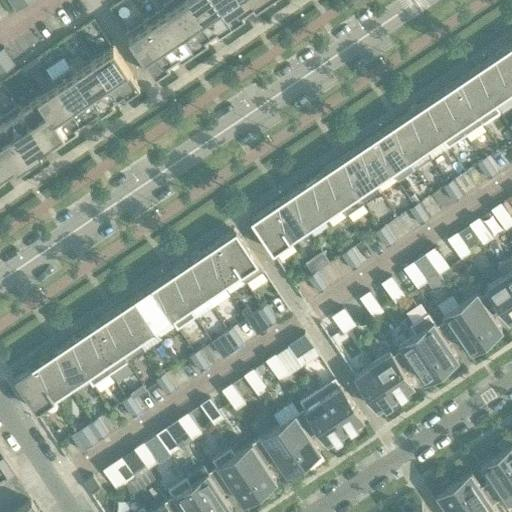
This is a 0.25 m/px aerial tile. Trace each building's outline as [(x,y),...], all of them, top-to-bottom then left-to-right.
[(20,0),(11,0),(9,1),(15,10),(23,4),(20,0)] [(166,0),(162,3),(163,5),(164,5),(193,49),(207,40),(205,36),(210,33),(187,0),(166,0)] [(214,0),(187,0),(210,33),(215,29),(217,33),(231,24),(214,0)] [(214,0),(231,24),(244,15),(242,12),(247,8),(241,0),(214,0)] [(241,0),(247,8),(252,5),(254,8),(265,0),(241,0)] [(163,5),(145,18),(172,58),(177,55),(180,58),(193,49),(164,5),(163,5)] [(172,58),(145,18),(125,31),(154,75),(169,65),(167,62),(172,58)] [(112,45),(92,59),(117,95),(122,92),(125,95),(139,85),(112,45)] [(3,46),(0,48),(0,59),(1,60),(9,55),(3,46)] [(511,89),(511,56),(505,47),(488,58),(510,91),(511,89)] [(9,55),(1,60),(6,69),(15,63),(9,55)] [(510,91),(488,58),(471,69),(499,111),(500,110),(494,102),(510,91)] [(92,59),(74,71),(101,111),(114,102),(112,99),(117,95),(92,59)] [(51,78),(55,84),(56,84),(80,120),(85,116),(88,120),(101,111),(74,71),(70,65),(51,78)] [(499,111),(471,69),(454,81),(482,122),(499,111)] [(482,122),(454,81),(437,92),(465,133),(482,122)] [(55,84),(38,96),(64,135),(77,127),(75,123),(80,120),(56,84),(55,84)] [(465,133),(437,92),(420,103),(448,145),(465,133)] [(38,96),(20,107),(20,108),(44,144),(49,140),(52,144),(64,135),(38,96)] [(18,103),(0,115),(0,118),(28,160),(41,151),(39,148),(44,144),(20,108),(20,107),(18,103)] [(448,145),(420,103),(403,115),(431,156),(432,156),(426,147),(442,137),(447,145),(448,145)] [(431,156),(403,115),(386,126),(414,168),(431,156)] [(0,157),(7,169),(13,165),(15,169),(28,160),(0,118),(0,157)] [(414,168),(386,126),(369,138),(392,171),(408,160),(413,168),(414,168)] [(392,171),(369,138),(353,149),(375,182),(392,171)] [(375,182),(353,149),(336,160),(363,202),(364,201),(358,193),(375,182)] [(482,170),(492,163),(487,155),(477,161),(482,170)] [(363,202),(336,160),(319,172),(346,213),(363,202)] [(492,163),(482,170),(487,177),(497,170),(492,163)] [(346,213),(319,172),(302,183),(324,216),(340,205),(345,214),(346,213)] [(448,192),(458,186),(453,178),(443,184),(448,192)] [(324,216),(302,183),(285,194),(307,227),(324,216)] [(458,186),(448,192),(453,200),(463,193),(458,186)] [(307,227),(285,194),(268,206),(290,239),(307,227)] [(414,215),(424,208),(419,200),(409,207),(414,215)] [(511,217),(501,201),(492,208),(505,228),(511,223),(511,217)] [(272,251),(290,239),(268,206),(252,217),(258,225),(256,227),(272,251)] [(424,208),(414,215),(419,223),(429,216),(424,208)] [(479,216),(470,223),(483,243),(493,236),(479,216)] [(380,238),(390,231),(385,223),(375,230),(380,238)] [(217,240),(245,281),(263,269),(241,236),(239,238),(233,229),(217,240)] [(390,231),(380,238),(385,245),(395,239),(390,231)] [(457,231),(448,237),(461,257),(471,251),(457,231)] [(201,251),(223,284),(239,273),(244,281),(245,281),(217,240),(201,251)] [(346,261),(356,254),(351,246),(341,253),(346,261)] [(435,246),(426,252),(439,272),(449,266),(435,246)] [(223,284),(201,251),(184,262),(206,295),(223,284)] [(356,254),(346,261),(351,268),(362,261),(356,254)] [(511,254),(498,264),(503,272),(511,285),(511,254)] [(413,260),(404,267),(417,287),(427,280),(413,260)] [(206,295),(184,262),(167,274),(194,315),(195,315),(190,306),(206,295)] [(312,283),(322,277),(317,269),(307,275),(312,283)] [(484,292),(496,309),(500,306),(510,320),(511,318),(511,285),(503,272),(486,284),(489,289),(484,292)] [(150,285),(177,326),(194,315),(167,274),(150,285)] [(391,275),(382,281),(395,301),(405,295),(391,275)] [(322,277),(312,283),(318,291),(328,284),(322,277)] [(133,296),(155,330),(171,319),(177,327),(177,326),(150,285),(133,296)] [(370,290),(360,296),(373,316),(383,310),(370,290)] [(459,302),(483,338),(501,326),(492,312),(496,309),(484,292),(480,295),(477,290),(459,302)] [(116,308),(143,349),(144,349),(139,340),(155,330),(133,296),(116,308)] [(262,317),(272,310),(267,302),(257,309),(262,317)] [(440,321),(452,338),(456,335),(466,349),(483,338),(459,302),(442,314),(445,318),(440,321)] [(338,311),(349,327),(355,323),(344,307),(338,311)] [(99,319),(127,361),(143,349),(116,308),(99,319)] [(272,310),(262,317),(268,325),(278,318),(272,310)] [(349,327),(338,311),(332,315),(343,331),(349,327)] [(410,323),(439,367),(457,355),(448,341),(452,338),(440,321),(436,324),(428,311),(410,323)] [(82,331),(110,372),(127,361),(99,319),(82,331)] [(397,351),(408,368),(412,365),(422,379),(439,367),(410,323),(409,323),(415,332),(398,343),(401,348),(397,351)] [(228,340),(238,333),(233,325),(223,332),(228,340)] [(65,342),(93,383),(110,372),(82,331),(65,342)] [(238,333),(228,340),(234,348),(244,341),(238,333)] [(294,340),(288,344),(301,364),(307,360),(294,340)] [(48,353),(70,386),(86,376),(92,384),(93,383),(65,342),(48,353)] [(195,363),(205,356),(199,348),(189,354),(195,363)] [(372,361),(396,396),(413,385),(404,371),(408,368),(397,351),(392,353),(389,349),(372,361)] [(31,365),(53,398),(70,386),(48,353),(31,365)] [(276,353),(266,359),(280,379),(289,372),(276,353)] [(205,356),(195,363),(200,370),(210,364),(205,356)] [(378,408),(396,396),(372,361),(354,372),(378,408)] [(35,410),(53,398),(31,365),(15,375),(21,384),(19,385),(35,410)] [(254,367),(244,374),(258,393),(267,387),(254,367)] [(160,385),(170,379),(165,371),(155,377),(160,385)] [(317,387),(346,430),(363,418),(335,375),(317,387)] [(170,379),(160,385),(166,393),(176,387),(170,379)] [(232,382),(222,389),(236,408),(245,402),(232,382)] [(346,430),(317,387),(299,399),(304,406),(300,409),(314,430),(319,428),(328,442),(346,430)] [(127,408),(137,401),(131,393),(121,400),(127,408)] [(210,397),(201,403),(214,423),(223,417),(210,397)] [(137,401),(127,408),(132,416),(142,409),(137,401)] [(310,433),(314,430),(300,409),(278,424),(302,459),(320,448),(310,433)] [(188,411),(179,418),(192,438),(201,431),(188,411)] [(76,442),(103,424),(97,416),(71,434),(76,442)] [(103,424),(76,442),(82,450),(108,432),(103,424)] [(256,438),(270,460),(275,457),(284,471),(302,459),(278,424),(256,438)] [(166,426),(157,433),(170,452),(179,446),(166,426)] [(270,460),(256,438),(235,453),(230,445),(229,446),(258,489),(276,477),(266,463),(270,460)] [(144,441),(135,447),(148,467),(157,461),(144,441)] [(511,443),(497,453),(511,475),(511,443)] [(212,468),(227,489),(231,486),(240,501),(258,489),(229,446),(211,458),(216,465),(212,468)] [(485,482),(496,499),(501,496),(504,501),(511,495),(511,475),(497,453),(480,465),(489,479),(485,482)] [(8,464),(3,456),(0,457),(0,465),(2,468),(8,464)] [(113,462),(126,482),(136,475),(122,456),(113,462)] [(126,482),(113,462),(103,468),(117,488),(126,482)] [(2,468),(7,477),(13,473),(8,464),(2,468)] [(227,489),(212,468),(207,471),(203,464),(185,475),(209,511),(223,511),(232,506),(222,492),(227,489)] [(496,499),(485,482),(481,485),(471,471),(453,483),(472,511),(498,511),(492,502),(496,499)] [(93,474),(83,480),(91,491),(100,485),(93,474)] [(209,511),(185,475),(168,487),(172,494),(168,497),(178,511),(209,511)] [(472,511),(453,483),(436,495),(447,511),(472,511)] [(178,511),(168,497),(147,511),(142,504),(141,505),(146,511),(178,511)] [(11,511),(39,511),(31,499),(11,511)]
